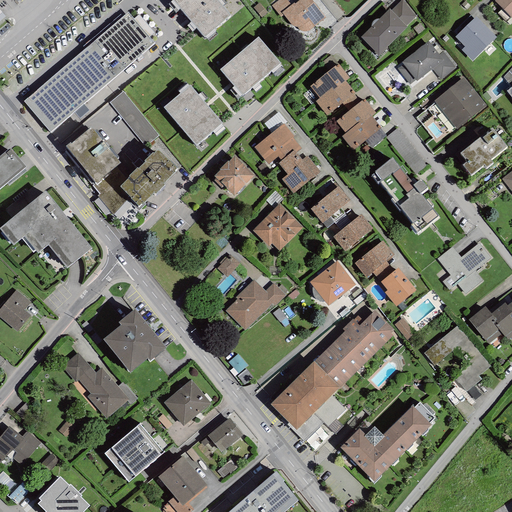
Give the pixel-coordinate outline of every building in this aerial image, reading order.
[(175,13),(180,9),(173,0),(168,4),(175,13)] [(230,15),(217,0),(172,0),(173,0),(180,9),(191,22),(196,28),(204,37),(230,15)] [(281,12),(290,5),(286,0),(278,0),(271,6),(280,17),(283,15),(281,12)] [(290,5),(281,12),(283,15),(290,24),(293,26),(295,27),(297,27),(299,30),(302,32),(306,32),(310,30),(325,17),(311,0),(299,0),(295,4),(294,2),(290,5)] [(402,0),(400,0),(391,10),(406,26),(416,16),(402,0)] [(511,0),(495,0),(495,1),(511,18),(511,0)] [(258,3),(254,7),(262,17),(267,13),(258,3)] [(0,22),(8,18),(1,7),(0,7),(0,22)] [(389,8),(361,37),(375,51),(374,52),(379,57),(388,48),(387,47),(407,27),(406,26),(391,10),(389,8)] [(23,101),(50,132),(154,43),(128,12),(23,101)] [(497,38),(476,16),(455,37),(464,47),(461,50),(472,62),(476,58),(497,38)] [(196,28),(191,22),(187,25),(192,31),(196,28)] [(258,36),(220,70),(243,95),(281,62),(258,36)] [(428,41),(402,62),(403,64),(397,69),(410,84),(416,80),(417,81),(432,69),(444,60),(439,55),(428,41)] [(443,52),(439,55),(444,60),(432,69),(441,80),(456,68),(443,52)] [(338,64),(310,86),(319,98),(332,88),(333,90),(345,81),(349,78),(338,64)] [(511,87),(511,86),(511,67),(503,77),(511,87)] [(463,78),(434,101),(457,129),(486,106),(463,78)] [(355,94),(345,81),(333,90),(332,88),(319,98),(315,101),(327,116),(342,103),(354,95),(355,94)] [(180,93),(189,86),(187,84),(178,91),(180,93)] [(180,93),(163,107),(195,146),(213,131),(221,124),(222,123),(190,85),(189,86),(180,93)] [(123,91),(109,102),(145,147),(158,136),(123,91)] [(360,102),(354,95),(342,103),(348,111),(360,102)] [(375,113),(364,99),(360,102),(348,111),(336,121),(345,133),(359,122),(361,124),(371,116),(375,113)] [(264,123),(272,134),(284,124),(286,122),(278,112),(264,123)] [(381,128),(371,116),(361,124),(359,122),(345,133),(342,136),(353,151),(365,141),(380,129),(381,128)] [(225,128),(221,124),(213,131),(216,136),(225,128)] [(272,134),(254,147),(268,164),(278,157),(281,160),(294,150),(296,153),(301,149),(293,138),(294,137),(284,124),(272,134)] [(70,142),(64,147),(97,183),(118,164),(121,162),(90,127),(71,144),(70,142)] [(398,127),(386,138),(415,174),(428,164),(398,127)] [(492,128),(460,153),(466,162),(462,165),(470,175),(484,165),(486,167),(492,162),(490,159),(507,147),(492,128)] [(386,136),(380,129),(365,141),(371,148),(386,136)] [(10,147),(0,155),(0,188),(7,183),(24,169),(26,167),(10,147)] [(130,198),(131,198),(130,198),(138,207),(153,193),(155,195),(165,186),(163,184),(176,172),(174,170),(177,168),(170,160),(169,162),(158,150),(154,154),(153,152),(144,160),(146,162),(138,169),(137,168),(128,176),(130,178),(120,186),(130,198)] [(281,160),(278,163),(286,173),(301,160),(296,153),(294,150),(281,160)] [(220,170),(214,176),(216,178),(224,186),(233,196),(254,175),(235,155),(228,162),(228,161),(219,169),(220,170)] [(286,173),(287,175),(281,179),(293,194),(320,172),(309,158),(307,156),(301,160),(286,173)] [(392,158),(375,171),(376,172),(372,175),(378,183),(380,181),(393,198),(391,199),(400,211),(402,209),(413,223),(410,225),(417,233),(438,216),(431,206),(433,205),(428,199),(426,200),(420,193),(427,187),(421,179),(414,185),(392,158)] [(118,164),(97,183),(93,187),(100,194),(97,196),(113,213),(130,198),(120,186),(130,178),(128,176),(118,164)] [(24,169),(7,183),(9,186),(26,171),(24,169)] [(511,170),(501,179),(511,193),(511,170)] [(221,188),(224,186),(216,178),(213,180),(221,188)] [(338,186),(310,209),(326,228),(345,213),(341,208),(350,201),(338,186)] [(38,253),(48,245),(67,268),(92,248),(45,191),(0,226),(0,228),(13,245),(24,236),(38,253)] [(265,200),(273,208),(283,199),(275,191),(265,200)] [(302,227),(279,204),(252,231),(269,247),(272,244),(279,251),(302,227)] [(361,214),(333,237),(344,251),(373,229),(361,214)] [(383,241),(354,264),(366,278),(373,272),(386,261),(394,255),(383,241)] [(446,269),(450,275),(442,282),(449,290),(457,284),(465,294),(483,280),(475,270),(490,258),(479,244),(461,258),(446,269)] [(437,259),(446,269),(461,258),(452,247),(437,259)] [(217,268),(227,277),(240,263),(230,254),(226,258),(225,257),(219,263),(220,264),(217,268)] [(337,261),(309,282),(313,287),(324,301),(328,306),(355,285),(337,261)] [(394,271),(386,261),(373,272),(381,282),(394,271)] [(281,266),(267,266),(267,277),(281,277),(281,266)] [(416,290),(398,268),(394,271),(381,282),(387,290),(385,292),(396,307),(399,304),(416,290)] [(265,291),(254,280),(236,298),(237,299),(225,311),(245,331),(257,319),(272,304),(275,301),(265,291)] [(274,282),(265,291),(275,301),(272,304),(274,306),(286,295),(274,282)] [(323,302),(324,301),(313,287),(312,288),(312,290),(313,294),(313,297),(315,299),(317,300),(320,301),(323,302)] [(299,294),(296,289),(287,296),(291,301),(299,294)] [(16,290),(9,297),(24,310),(30,302),(16,290)] [(0,308),(0,317),(17,331),(31,315),(24,310),(9,297),(0,308)] [(511,310),(508,306),(505,302),(491,314),(496,319),(493,322),(502,332),(508,340),(511,336),(511,317),(511,316),(511,310)] [(496,319),(491,314),(485,306),(468,320),(488,344),(502,332),(493,322),(496,319)] [(279,308),(272,313),(279,322),(286,317),(279,308)] [(150,361),(166,348),(134,309),(118,322),(121,325),(103,339),(130,373),(148,358),(150,361)] [(314,361),(270,404),(296,431),(340,388),(393,336),(390,333),(393,330),(374,310),(359,326),(352,319),(342,329),(345,332),(314,361)] [(412,336),(401,323),(394,329),(405,341),(412,336)] [(457,326),(424,353),(434,366),(452,351),(466,368),(454,378),(458,383),(459,383),(466,392),(481,379),(479,376),(491,366),(457,326)] [(239,351),(230,358),(239,369),(248,362),(239,351)] [(95,373),(78,353),(62,366),(75,382),(78,380),(90,394),(87,396),(106,419),(122,405),(127,401),(128,400),(117,387),(101,368),(95,373)] [(191,380),(163,403),(183,427),(211,404),(191,380)] [(124,382),(117,387),(128,400),(127,401),(130,405),(137,398),(124,382)] [(358,430),(340,447),(373,482),(431,425),(429,423),(434,418),(419,402),(414,407),(413,406),(382,435),(373,445),(364,436),(358,430)] [(25,403),(15,413),(25,422),(35,413),(25,403)] [(229,418),(207,436),(208,436),(211,440),(221,453),(243,435),(229,418)] [(67,420),(58,431),(65,438),(75,428),(67,420)] [(139,424),(104,454),(128,482),(163,452),(139,424)] [(9,426),(0,436),(0,462),(5,457),(13,450),(17,453),(13,458),(21,465),(41,443),(27,431),(22,437),(9,426)] [(382,435),(374,427),(364,436),(373,445),(382,435)] [(204,446),(211,440),(208,436),(201,442),(204,446)] [(59,462),(51,454),(40,464),(48,472),(59,462)] [(183,456),(158,477),(174,496),(182,506),(187,502),(207,485),(183,456)] [(231,460),(217,472),(223,479),(237,467),(231,460)] [(274,473),(228,511),(284,511),(298,501),(282,482),(284,480),(276,471),(274,473)] [(60,477),(38,498),(41,501),(38,504),(45,511),(82,511),(89,506),(80,497),(81,495),(70,485),(69,486),(60,477)] [(18,500),(31,487),(23,479),(10,492),(18,500)] [(190,511),(193,510),(187,502),(182,506),(174,496),(168,502),(168,503),(164,506),(164,507),(162,509),(164,510),(162,511),(190,511)]
